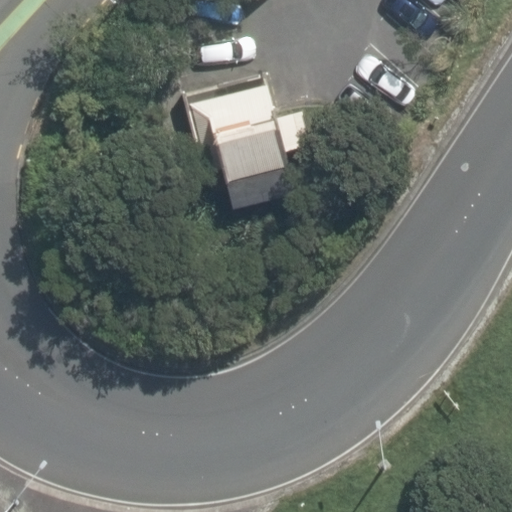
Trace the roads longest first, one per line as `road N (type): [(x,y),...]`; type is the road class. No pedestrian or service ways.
road 1 (motorway): [(244,425),(320,389),(372,338),(511,125)]
road 2 (motorway): [(0,284),(21,326),(69,367),(135,396),(244,425)]
road 3 (motorway): [(0,397),(70,436),(126,449),(182,445),(244,425)]
road 4 (motorway): [(75,0),(4,103),(0,121)]
